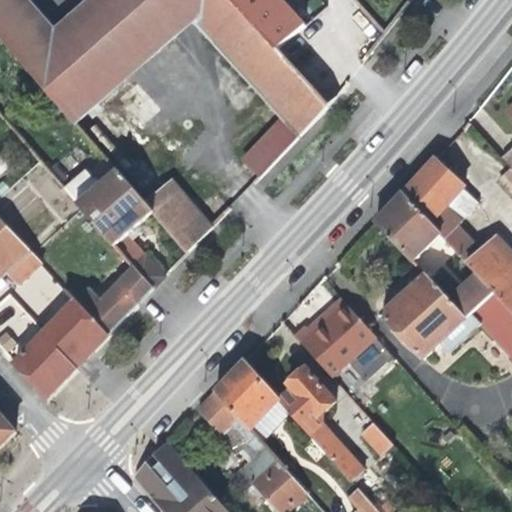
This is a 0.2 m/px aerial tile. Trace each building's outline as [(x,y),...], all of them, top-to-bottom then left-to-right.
[(181,0),(92,0),(58,29),(31,0),(0,0),(0,35),(25,64),(76,125),(196,23),(186,13),(190,9),(181,0)] [(181,0),(190,9),(200,0),(181,0)] [(186,13),(196,23),(284,117),(303,134),(327,107),(279,55),(228,0),(200,0),(190,9),(186,13)] [(281,0),(228,0),(279,55),(308,29),(281,0)] [(281,0),(308,29),(318,18),(302,0),(281,0)] [(303,134),(284,117),(244,161),(263,179),(303,134)] [(511,166),(511,147),(502,156),(511,166)] [(442,233),(459,213),(472,199),(465,190),(469,185),(437,156),(422,173),(405,192),(442,233)] [(511,166),(499,178),(511,192),(511,166)] [(147,207),(118,173),(80,206),(118,249),(139,230),(155,216),(147,207)] [(155,216),(187,253),(215,230),(175,184),(147,207),(155,216)] [(417,265),(446,238),(442,233),(405,192),(391,207),(377,222),(417,265)] [(0,285),(10,276),(39,250),(0,207),(0,285)] [(446,238),(467,260),(483,246),(460,222),(463,218),(459,213),(442,233),(446,238)] [(511,257),(493,237),(483,246),(467,260),(497,293),(511,309),(511,257)] [(467,260),(446,238),(417,265),(426,274),(467,319),(473,314),(497,293),(467,260)] [(50,262),(39,250),(10,276),(21,288),(50,262)] [(157,286),(168,275),(147,254),(136,265),(157,286)] [(133,270),(116,286),(136,307),(151,290),(133,270)] [(482,323),(473,314),(467,319),(426,274),(406,293),(384,313),(425,358),(443,342),(451,351),(482,323)] [(63,322),(93,352),(115,329),(83,297),(72,286),(62,296),(68,301),(76,310),(63,322)] [(83,297),(115,329),(126,317),(136,307),(116,286),(103,298),(92,287),(83,297)] [(473,314),(482,323),(511,355),(511,309),(497,293),(473,314)] [(320,320),(299,339),(306,347),(350,308),(343,300),(320,320)] [(68,301),(31,337),(40,345),(47,339),(77,369),(93,352),(63,322),(76,310),(68,301)] [(22,325),(2,304),(0,306),(0,339),(3,343),(22,325)] [(306,347),(335,378),(378,339),(350,308),(306,347)] [(66,381),(77,369),(47,339),(40,345),(31,337),(12,356),(52,396),(66,381)] [(253,431),(283,403),(281,401),(245,361),(232,375),(216,391),(242,418),(253,431)] [(307,429),(319,419),(338,401),(307,368),(298,376),(289,384),(294,390),(281,401),(283,403),(307,429)] [(242,418),(216,391),(198,410),(222,436),(242,418)] [(0,448),(20,428),(0,405),(0,448)] [(355,482),(364,474),(370,469),(329,424),(326,427),(319,419),(307,429),(355,482)] [(381,459),(395,446),(374,423),(360,435),(381,459)] [(232,511),(169,444),(156,456),(163,463),(155,471),(148,463),(134,476),(167,511),(232,511)] [(151,460),(148,463),(155,471),(163,463),(156,456),(151,460)] [(291,511),(310,496),(281,462),(268,473),(256,484),(280,511),(291,511)] [(364,474),(355,482),(367,495),(376,487),(364,474)] [(379,511),(366,496),(354,507),(358,511),(379,511)]
